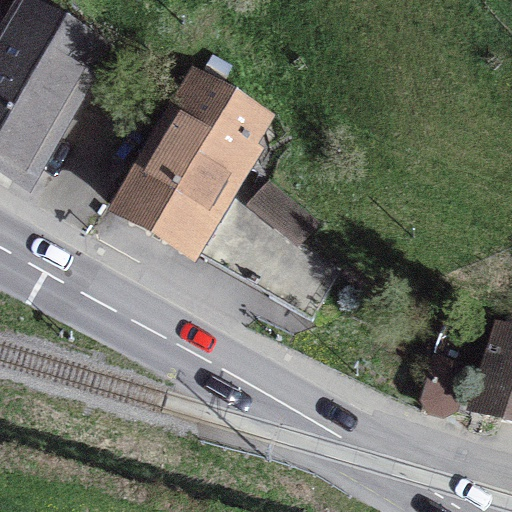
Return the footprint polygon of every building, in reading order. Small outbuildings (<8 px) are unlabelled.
[(0,31),(0,166),(22,179),(92,51),(21,11),(7,35),(0,31)] [(206,217),(237,163),(247,168),(257,150),(248,144),(263,115),(197,77),(117,212),(187,252),(206,217)] [(268,183),(256,209),(300,243),(316,222),(268,183)] [(187,252),(312,322),(340,273),(237,195),(221,225),(206,217),(187,252)] [(494,378),(484,411),(511,418),(511,341),(505,340),(503,347),(489,343),(480,374),(494,378)]
